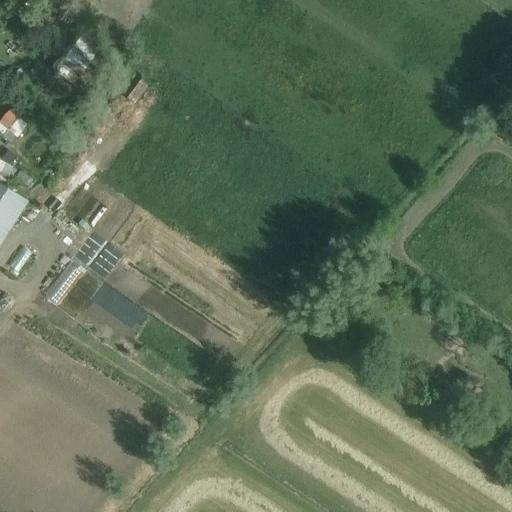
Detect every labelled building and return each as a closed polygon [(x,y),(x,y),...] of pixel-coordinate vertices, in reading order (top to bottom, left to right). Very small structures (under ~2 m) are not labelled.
[(99,71),(113,52),(104,45),(104,44),(82,27),(50,69),(73,86),(90,64),(99,71)] [(152,74),(132,61),(127,70),(147,82),(152,74)] [(23,114),(14,106),(9,112),(0,122),(0,137),(10,145),(26,125),(19,120),(23,114)] [(0,175),(12,177),(15,159),(0,156),(0,175)] [(0,246),(28,202),(0,184),(0,246)]
